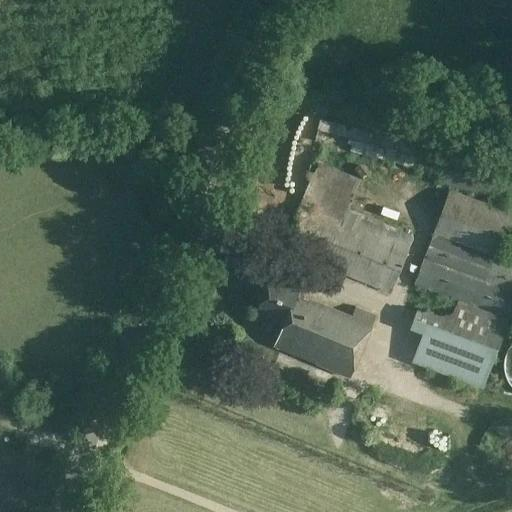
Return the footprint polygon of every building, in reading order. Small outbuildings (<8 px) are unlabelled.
[(438,173),(443,149),(320,117),(314,140),(438,173)] [(511,169),(444,153),(436,185),(511,203),(511,169)] [(433,232),(498,256),(511,218),(511,213),(449,190),(433,232)] [(342,219),(299,203),(282,246),(390,292),(413,234),(347,207),(342,219)] [(511,261),(498,256),(433,232),(413,285),(455,301),(508,321),(511,310),(511,261)] [(350,375),(375,314),(355,305),(351,314),(298,292),(300,287),(271,275),(256,309),(283,320),(273,343),(350,375)] [(508,321),(455,301),(449,320),(416,308),(409,327),(494,359),(508,321)]
